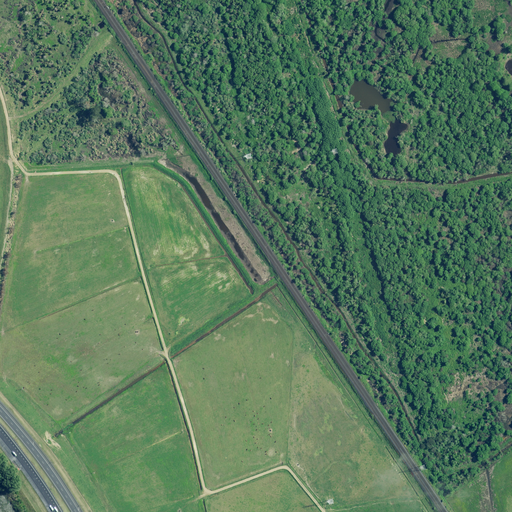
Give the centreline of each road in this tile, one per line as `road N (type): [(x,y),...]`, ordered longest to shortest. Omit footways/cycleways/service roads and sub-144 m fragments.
road 1 (track): [(0,113),(0,240)]
road 2 (trunk): [(0,410),(75,511)]
